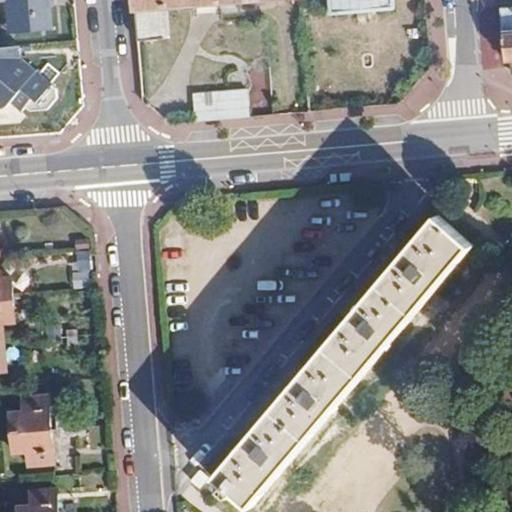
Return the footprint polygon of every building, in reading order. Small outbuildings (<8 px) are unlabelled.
[(0,0),(0,2),(13,2),(16,35),(54,31),(51,0),(0,0)] [(134,0),(138,41),(170,38),(167,7),(220,3),(253,0),(134,0)] [(329,0),(331,14),(394,9),(393,0),(329,0)] [(511,8),(502,9),(506,62),(511,61),(511,8)] [(25,58),(24,46),(0,47),(0,106),(6,105),(14,102),(25,111),(37,97),(48,105),(62,88),(25,58)] [(248,92),(195,96),(197,122),(250,118),(248,92)] [(473,248),(438,218),(218,478),(253,508),(473,248)] [(485,272),(453,314),(476,333),(509,291),(485,272)] [(0,370),(8,370),(3,322),(16,321),(12,277),(0,278),(0,277),(0,370)] [(24,412),(12,413),(15,453),(28,452),(29,466),(55,464),(49,396),(23,398),(24,412)] [(33,506),(20,507),(20,511),(58,511),(57,491),(31,493),(33,506)]
